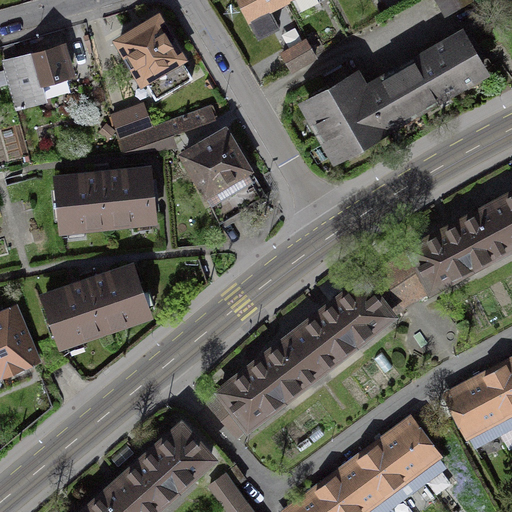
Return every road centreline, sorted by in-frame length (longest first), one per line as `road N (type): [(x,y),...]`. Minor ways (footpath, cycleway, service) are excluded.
road 1 (residential): [(511,339),(274,490),(166,364)]
road 2 (residential): [(335,232),(192,0)]
road 3 (tertiary): [(166,364),(0,502)]
road 4 (tertiary): [(335,232),(166,364)]
road 5 (tertiary): [(511,128),(335,232)]
